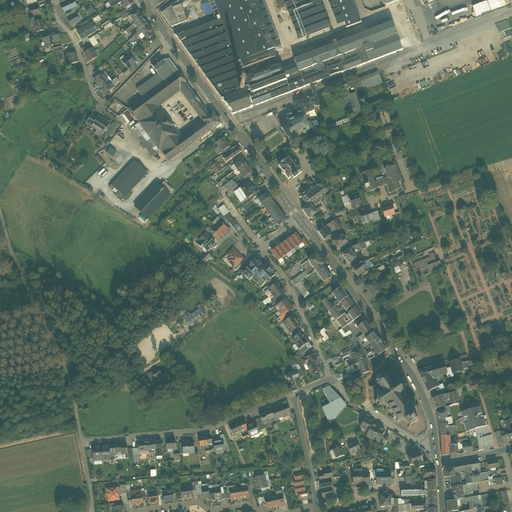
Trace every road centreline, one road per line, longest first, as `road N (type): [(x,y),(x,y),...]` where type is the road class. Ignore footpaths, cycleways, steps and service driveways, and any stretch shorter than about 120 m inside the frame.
road 1 (unclassified): [(0,213),(71,383),(82,442)]
road 2 (secondary): [(298,220),(167,37)]
road 3 (residential): [(293,393),(204,430),(82,442)]
road 4 (residential): [(167,37),(102,104),(51,0)]
road 5 (unknown): [(74,402),(160,355),(202,318)]
road 6 (secondary): [(392,347),(303,226)]
road 7 (residential): [(259,250),(282,274),(331,378)]
road 8 (residential): [(437,454),(348,399),(331,378)]
